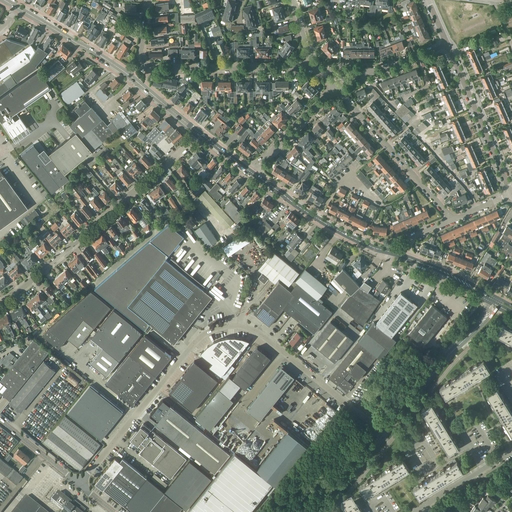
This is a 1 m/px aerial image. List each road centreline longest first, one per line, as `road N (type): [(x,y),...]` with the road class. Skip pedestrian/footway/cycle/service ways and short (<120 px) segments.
road 1 (unclassified): [(79,485),(198,338),(215,329),(249,329),(382,435)]
road 2 (residential): [(0,302),(194,138)]
road 3 (residential): [(312,68),(152,67),(141,57),(146,0)]
road 4 (tertiary): [(199,133),(116,66),(16,7)]
road 5 (tertiary): [(382,435),(496,300)]
road 6 (residential): [(335,88),(451,219)]
road 7 (tertiary): [(401,255),(355,240),(252,174)]
road 8 (residential): [(511,194),(446,45)]
